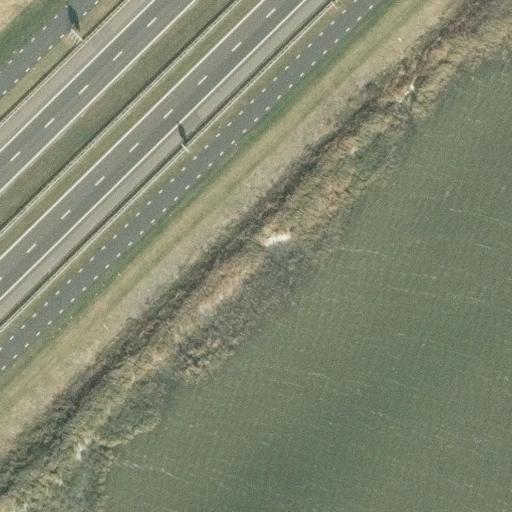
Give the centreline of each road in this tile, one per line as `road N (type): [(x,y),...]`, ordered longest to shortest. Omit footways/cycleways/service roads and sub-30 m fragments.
road 1 (unclassified): [(0,359),(366,0)]
road 2 (motorway): [(0,287),(290,0)]
road 3 (motorway): [(175,0),(0,172)]
